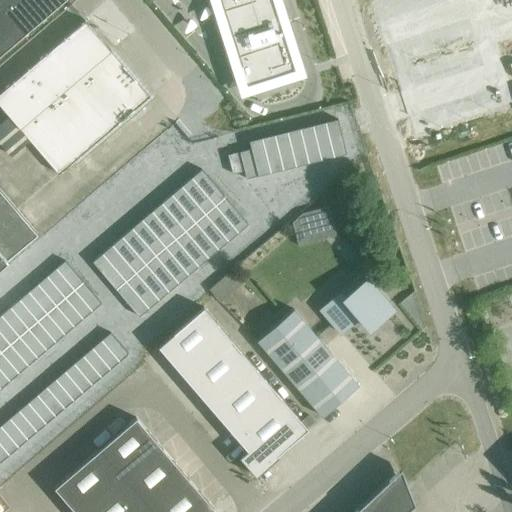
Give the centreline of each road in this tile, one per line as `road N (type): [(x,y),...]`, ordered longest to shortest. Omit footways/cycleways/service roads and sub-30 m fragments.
road 1 (unclassified): [(460,361),(342,0)]
road 2 (unclassified): [(254,511),(146,390),(123,397),(12,491)]
road 3 (unclassified): [(284,511),(460,361)]
road 4 (unclassified): [(460,361),(509,511)]
road 5 (unknown): [(220,101),(233,135),(247,255)]
road 6 (unclassified): [(231,113),(129,0)]
